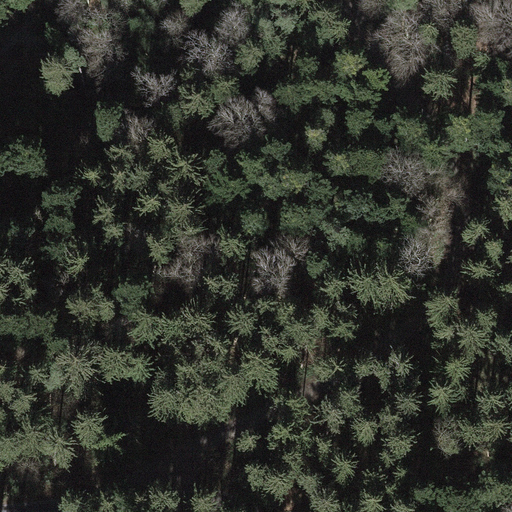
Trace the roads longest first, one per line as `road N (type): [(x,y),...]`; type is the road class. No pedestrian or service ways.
road 1 (track): [(121,502),(213,438),(380,347),(458,265),(458,208),(432,136),(336,1)]
road 2 (unclassified): [(15,511),(121,502),(226,511)]
